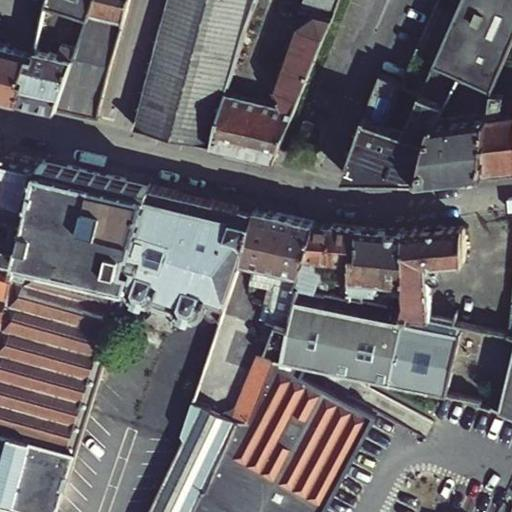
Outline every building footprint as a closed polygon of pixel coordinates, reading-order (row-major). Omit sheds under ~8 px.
[(0,0),(0,94),(19,99),(25,78),(21,77),(27,50),(31,51),(32,48),(44,7),(45,0),(0,0)] [(45,0),(44,7),(89,21),(91,15),(95,0),(45,0)] [(170,0),(137,127),(214,145),(226,92),(260,0),(170,0)] [(229,93),(226,92),(214,145),(276,158),(341,0),(307,0),(303,10),(314,14),(298,25),(273,88),(281,105),(235,94),(241,80),(235,78),(229,93)] [(511,0),(462,0),(436,61),(463,72),(467,74),(492,83),(511,37),(511,0)] [(112,65),(126,20),(91,15),(89,21),(76,56),(57,108),(98,117),(112,65)] [(76,56),(32,48),(31,51),(27,50),(21,77),(25,78),(19,99),(57,108),(76,56)] [(463,72),(436,61),(424,88),(406,128),(431,137),(436,117),(438,117),(442,109),(463,72)] [(424,88),(404,81),(383,73),(346,174),(423,176),(431,137),(406,128),(424,88)] [(488,129),(486,169),(511,166),(511,98),(503,98),(503,91),(491,91),(490,111),(488,129)] [(431,137),(423,176),(486,169),(488,129),(490,111),(442,109),(438,117),(436,117),(431,137)] [(42,159),(0,149),(0,221),(27,229),(42,159)] [(21,252),(0,327),(0,500),(40,511),(53,511),(59,499),(126,273),(152,184),(42,159),(27,229),(21,252)] [(208,292),(226,297),(240,258),(242,258),(256,211),(212,199),(212,201),(178,192),(178,189),(152,184),(126,273),(132,282),(151,287),(157,280),(179,286),(180,295),(198,300),(202,299),(206,296),(208,292)] [(303,301),(309,289),(304,288),(306,249),(310,250),(317,221),(257,209),(256,211),(242,258),(254,261),(248,278),(274,284),(268,306),(266,305),(261,318),(281,327),(282,325),(291,329),(303,301)] [(309,289),(331,294),(333,280),(333,257),(333,223),(317,221),(310,250),(306,249),(304,288),(309,289)] [(333,223),(333,257),(342,258),(342,278),(347,279),(348,298),(355,299),(356,300),(355,252),(361,251),(358,225),(333,223)] [(355,252),(356,300),(369,302),(370,289),(382,292),(384,286),(394,289),(396,289),(406,230),(358,225),(361,251),(355,252)] [(430,264),(466,262),(467,250),(466,226),(420,229),(413,285),(415,286),(410,312),(435,317),(430,264)] [(394,289),(392,307),(391,320),(370,316),(352,312),(303,301),(291,329),(282,325),(281,327),(267,357),(277,359),(308,365),(394,383),(410,312),(415,286),(413,285),(420,229),(406,230),(396,289),(394,289)] [(0,327),(21,252),(7,249),(0,246),(0,327)] [(157,280),(151,287),(180,295),(179,286),(157,280)] [(352,312),(370,316),(373,303),(369,302),(356,300),(355,299),(352,312)] [(465,324),(435,317),(410,312),(394,383),(450,394),(465,324)] [(277,359),(267,357),(261,356),(229,417),(190,399),(179,431),(180,438),(146,511),(190,511),(202,486),(204,487),(235,419),(245,423),(277,359)] [(326,511),(377,415),(305,378),(308,365),(277,359),(245,423),(235,419),(204,487),(202,486),(190,511),(326,511)] [(511,374),(503,407),(511,411),(511,374)]
